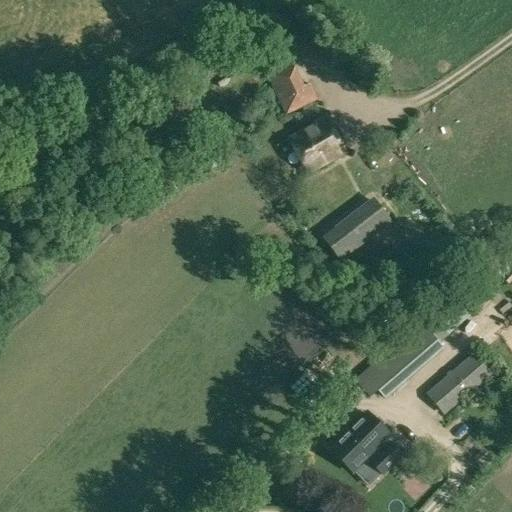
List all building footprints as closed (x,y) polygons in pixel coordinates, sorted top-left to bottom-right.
[(285,114),(317,98),(309,82),(301,88),(288,62),(265,73),(285,114)] [(306,173),(346,151),(327,116),(287,138),(306,173)] [(373,197),(322,238),(341,262),(392,221),(373,197)] [(420,324),(407,335),(428,359),(440,347),(420,324)] [(428,359),(407,335),(406,334),(353,379),(367,398),(376,390),(384,399),(429,360),(428,359)] [(473,353),(464,361),(425,394),(444,416),(492,375),(473,353)] [(382,439),(387,435),(366,414),(336,443),(357,464),(368,453),(372,457),(371,459),(382,470),(399,453),(388,442),(386,444),(382,439)]
